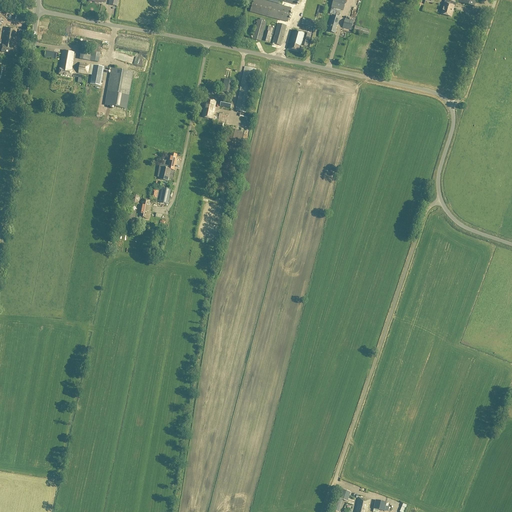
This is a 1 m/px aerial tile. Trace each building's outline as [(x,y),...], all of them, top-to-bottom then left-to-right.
[(259,0),(252,0),(251,4),(249,12),(287,23),(291,9),(259,0)] [(345,1),(341,0),(333,0),(331,8),(342,11),(345,1)] [(443,0),(444,0),(440,15),(450,17),(453,7),(454,7),(456,0),(443,0)] [(327,32),(335,34),(336,29),(335,29),(336,26),(337,26),(339,18),(331,16),(327,32)] [(304,23),(313,26),(315,20),(306,17),(304,23)] [(345,19),(342,28),(350,30),(353,21),(345,19)] [(252,39),(260,42),(265,23),(257,20),(252,39)] [(277,24),(272,44),(280,46),(286,26),(277,24)] [(354,27),(353,32),(367,35),(369,31),(354,27)] [(12,54),(16,30),(5,29),(1,52),(12,54)] [(289,45),(288,49),(298,52),(299,47),(300,48),(300,46),(306,47),(310,35),(304,33),(303,34),(292,31),(288,44),(289,45)] [(71,77),(72,71),(71,71),(72,63),(71,63),(73,53),(62,51),(58,75),(71,77)] [(130,62),(131,55),(117,53),(116,60),(130,62)] [(100,86),(103,68),(79,64),(78,73),(92,75),(90,84),(100,86)] [(244,68),(235,112),(247,114),(256,70),(244,68)] [(133,72),(111,69),(105,105),(127,109),(133,72)] [(224,80),(221,92),(231,94),(233,82),(224,80)] [(208,86),(206,94),(215,96),(216,87),(208,86)] [(215,102),(205,100),(201,118),(211,120),(215,102)] [(221,100),(219,107),(230,109),(231,102),(221,100)] [(220,115),(217,130),(223,132),(227,116),(220,115)] [(227,130),(213,192),(228,195),(242,133),(227,130)] [(173,169),(176,159),(176,155),(170,154),(168,167),(162,165),(161,165),(160,166),(159,167),(159,168),(157,178),(159,178),(159,180),(167,182),(168,176),(169,170),(170,170),(170,168),(173,169)] [(161,188),(158,203),(167,205),(170,190),(161,188)] [(136,195),(132,197),(130,201),(134,204),(138,203),(139,198),(136,195)] [(139,213),(138,218),(147,220),(150,207),(149,206),(150,201),(142,200),(139,213)] [(347,502),(350,493),(339,489),(331,510),(336,511),(341,500),(347,502)] [(365,511),(368,501),(364,500),(358,499),(355,511),(365,511)] [(386,503),(375,500),(373,509),(384,511),(386,503)]
